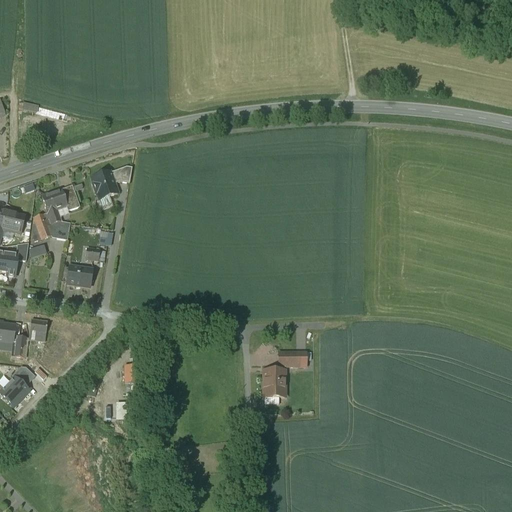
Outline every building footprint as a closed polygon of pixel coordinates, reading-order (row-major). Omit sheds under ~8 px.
[(126,169),(110,175),(114,187),(114,186),(120,184),(129,185),(132,169),(126,169)] [(109,174),(92,181),(93,184),(92,186),(96,196),(98,197),(99,202),(117,196),(115,191),(113,189),(114,187),(110,175),(109,174)] [(71,188),(61,192),(67,208),(66,209),(68,213),(79,209),(72,188),(71,188)] [(61,191),(41,199),(47,215),(49,221),(51,227),(53,226),(61,223),(57,212),(66,209),(67,208),(61,192),(61,191)] [(25,218),(0,212),(0,231),(3,232),(21,236),(25,218)] [(47,215),(34,220),(31,245),(41,242),(35,225),(49,221),(47,215)] [(49,221),(35,225),(41,242),(51,238),(50,236),(51,235),(52,235),(53,226),(51,227),(49,221)] [(63,229),(59,229),(58,229),(57,230),(55,241),(67,243),(70,225),(64,224),(63,229)] [(113,247),(114,236),(103,234),(101,246),(113,247)] [(17,263),(26,264),(28,246),(17,247),(16,257),(17,257),(17,263)] [(31,252),(34,260),(49,255),(46,247),(31,252)] [(99,253),(87,251),(85,261),(98,263),(99,253)] [(16,257),(3,255),(0,274),(0,275),(6,276),(6,278),(14,279),(17,263),(17,257),(16,257)] [(92,272),(69,269),(66,287),(89,290),(92,272)] [(31,322),(30,334),(46,336),(47,324),(31,322)] [(14,327),(0,325),(0,345),(12,347),(12,348),(15,327),(14,327)] [(46,336),(30,334),(28,343),(44,345),(46,336)] [(27,341),(16,339),(13,359),(25,361),(27,341)] [(296,355),(278,355),(278,373),(284,373),(284,369),(296,369),(296,355)] [(305,355),(296,355),(296,369),(305,369),(305,355)] [(138,368),(124,368),(124,385),(139,385),(138,368)] [(25,370),(21,369),(12,379),(14,381),(14,380),(25,390),(35,379),(25,370)] [(278,373),(263,373),(263,400),(284,400),(284,373),(278,373)] [(14,381),(0,394),(0,396),(14,410),(29,394),(25,390),(14,380),(14,381)] [(141,421),(140,404),(118,404),(118,421),(141,421)] [(185,450),(170,456),(177,474),(192,468),(185,450)]
